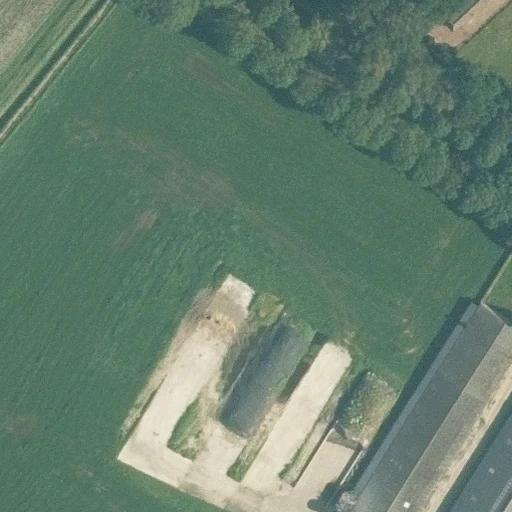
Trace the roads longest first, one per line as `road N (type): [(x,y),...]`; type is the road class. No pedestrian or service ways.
road 1 (unclassified): [(511,181),(229,0)]
road 2 (unknown): [(511,388),(433,511)]
